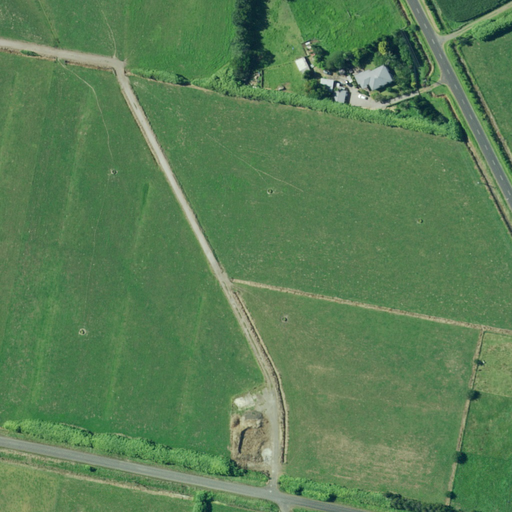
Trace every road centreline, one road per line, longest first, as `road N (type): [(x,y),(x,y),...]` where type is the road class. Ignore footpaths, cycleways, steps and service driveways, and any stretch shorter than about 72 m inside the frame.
road 1 (unclassified): [(0,442),(347,511)]
road 2 (tertiary): [(409,0),(511,201)]
